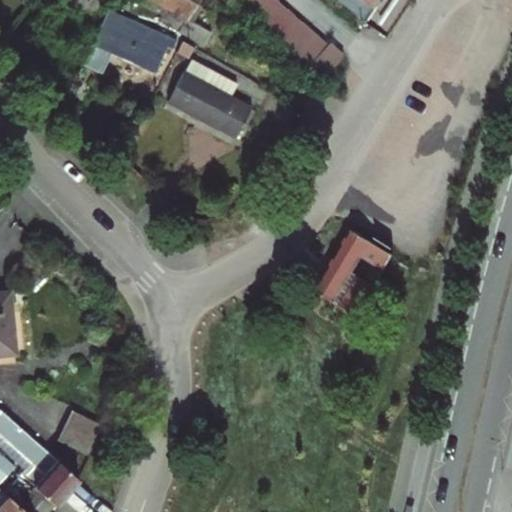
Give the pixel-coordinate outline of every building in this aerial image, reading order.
[(73,0),(93,13),(102,0),(73,0)] [(179,30),(204,43),(211,30),(196,21),(206,4),(198,0),(197,0),(124,0),(132,4),(136,1),(161,13),(158,17),(179,28),(179,30)] [(275,0),(234,0),(324,80),(342,56),(327,43),(325,46),(275,0)] [(371,16),(382,0),(345,0),(368,20),(371,16)] [(177,38),(109,8),(85,60),(103,68),(111,50),(157,70),(168,46),(172,47),(177,38)] [(183,41),(178,51),(188,56),(193,46),(183,41)] [(192,56),(185,70),(203,80),(211,66),(192,56)] [(203,80),(185,70),(170,99),(236,134),(252,106),(232,95),(239,81),(211,66),(203,80)] [(356,315),(393,256),(352,230),(314,289),(356,315)] [(10,294),(0,295),(0,354),(16,353),(10,294)] [(27,511),(51,511),(80,480),(0,408),(0,447),(24,469),(3,491),(8,495),(27,511)] [(88,455),(95,441),(102,427),(73,414),(67,428),(60,441),(88,455)] [(0,504),(8,495),(3,491),(0,488),(0,504)] [(0,511),(27,511),(8,495),(0,504),(0,511)]
